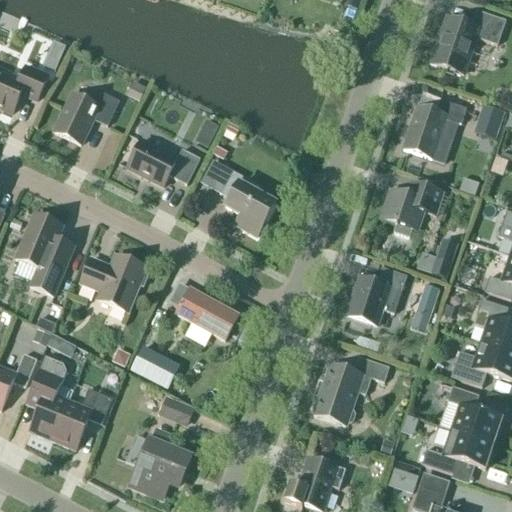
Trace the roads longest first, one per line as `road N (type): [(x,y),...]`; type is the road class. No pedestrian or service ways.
road 1 (residential): [(288,315),(393,0)]
road 2 (residential): [(288,315),(0,171)]
road 3 (residential): [(223,511),(288,315)]
